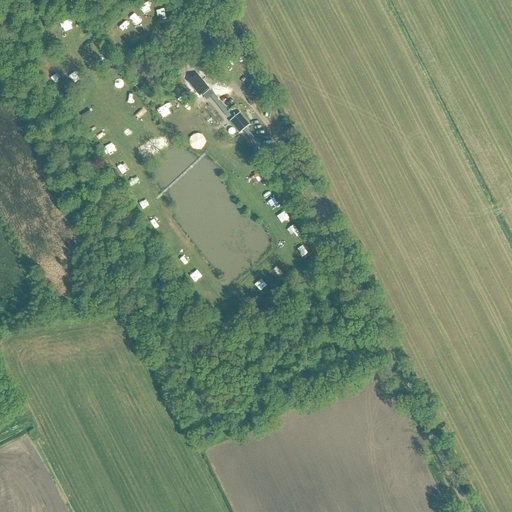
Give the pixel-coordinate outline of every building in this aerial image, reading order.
[(212,25),(203,30),(196,33),(206,52),(222,45),(212,25)] [(187,81),(200,95),(209,87),(197,73),(187,81)] [(211,90),(204,95),(207,99),(211,96),(229,118),(231,116),(213,94),(214,94),(211,90)] [(167,108),(169,115),(178,113),(176,106),(167,108)] [(231,121),(241,133),(244,130),(261,152),(257,155),(260,159),(267,152),(264,149),(246,128),(250,125),(240,114),(231,121)] [(123,147),(118,139),(110,145),(116,153),(123,147)] [(143,150),(152,161),(165,150),(155,139),(143,150)] [(265,166),(273,179),(281,174),(273,162),(265,166)] [(292,207),(284,214),(290,221),(298,215),(292,207)] [(304,236),(309,233),(305,227),(300,231),(304,236)]
